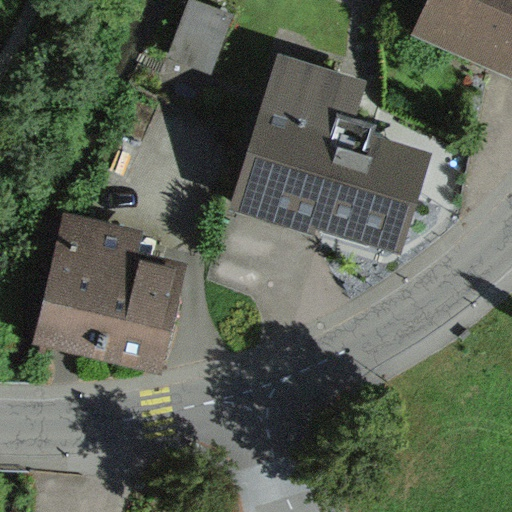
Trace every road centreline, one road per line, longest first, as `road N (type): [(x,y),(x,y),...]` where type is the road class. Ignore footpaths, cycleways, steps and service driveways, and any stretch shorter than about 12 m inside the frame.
road 1 (unclassified): [(511,235),(411,320),(252,393)]
road 2 (unclassified): [(252,393),(165,417),(0,425)]
road 3 (residential): [(252,393),(286,511)]
